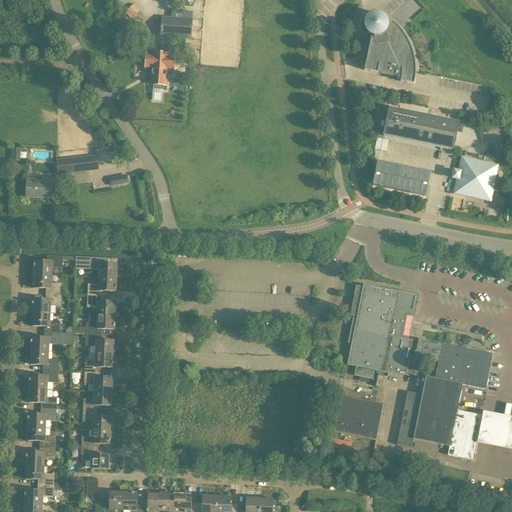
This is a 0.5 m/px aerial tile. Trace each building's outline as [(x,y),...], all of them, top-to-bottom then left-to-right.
[(133,16),(138,11),(133,4),(127,9),(133,16)] [(160,38),(191,40),(192,19),(192,12),(178,11),(178,18),(161,17),(160,38)] [(364,70),(401,77),(400,81),(414,84),(414,82),(414,80),(415,77),(415,75),(415,73),(415,72),(415,69),(415,67),(415,64),(414,61),(414,59),(414,56),(413,54),(412,51),(411,48),(410,46),(409,44),(408,42),(407,39),(406,37),(405,36),(403,34),(402,31),(399,28),(397,26),(396,25),(394,23),(392,21),(391,22),(392,22),(391,24),(387,21),(386,20),(386,19),(386,18),(385,17),(384,17),(383,16),(383,15),(382,15),(380,14),(379,14),(378,13),(376,13),(375,13),(374,14),(372,14),(371,15),(370,15),(369,16),(368,17),(367,18),(367,19),(366,20),(366,22),(366,23),(366,24),(366,26),(366,27),(366,28),(367,29),(368,30),(368,31),(369,32),(370,33),(371,34),(372,34),(374,35),(373,38),(371,38),(371,37),(364,70)] [(153,85),(153,90),(163,90),(163,85),(166,86),(167,70),(173,70),(174,56),(170,56),(170,54),(151,52),(150,55),(146,55),(145,65),(148,66),(147,68),(148,68),(147,84),(153,85)] [(192,65),(193,57),(183,56),(182,64),(192,65)] [(395,91),(381,88),(379,96),(394,99),(395,91)] [(387,107),(388,100),(376,98),(374,105),(387,107)] [(453,150),(459,122),(388,108),(383,136),(453,150)] [(20,162),(21,149),(12,148),(11,161),(20,162)] [(58,175),(98,171),(97,156),(56,160),(58,175)] [(462,195),(490,201),(497,165),(462,158),(459,172),(454,171),(453,179),(457,180),(455,191),(463,193),(462,195)] [(430,175),(377,165),(372,188),(425,199),(430,175)] [(126,176),(109,180),(111,187),(127,184),(126,176)] [(58,179),(48,179),(41,178),(41,181),(27,180),(26,197),(52,198),(52,187),(57,187),(58,179)] [(49,262),(35,261),(35,275),(51,275),(52,268),(62,268),(63,261),(76,261),(76,257),(49,256),(49,262)] [(103,258),(89,258),(76,257),(76,261),(75,269),(89,270),(99,270),(99,277),(116,278),(117,264),(103,264),(103,258)] [(51,275),(35,275),(34,288),(48,289),(48,295),(61,295),(62,284),(51,283),(51,275)] [(116,278),(99,277),(98,285),(88,285),(87,296),(101,297),(102,291),(116,292),(116,278)] [(409,355),(412,341),(407,340),(416,296),(399,292),(372,287),(372,290),(356,286),(353,302),(359,303),(356,321),(347,365),(355,367),(354,376),(372,380),(374,371),(399,376),(399,373),(405,374),(406,373),(412,374),(411,376),(418,377),(420,368),(413,366),(415,357),(438,362),(441,347),(417,342),(414,356),(409,355)] [(33,313),(50,314),(50,307),(61,307),(61,295),(48,295),(47,300),(33,299),(33,313)] [(97,316),(115,317),(115,303),(101,302),(101,297),(87,296),(87,308),(97,308),(97,316)] [(50,314),(33,313),(32,327),(46,327),(46,333),(72,334),(73,331),(60,331),(60,322),(50,321),(50,314)] [(73,326),(73,331),(72,334),(82,334),(100,335),(100,329),(114,330),(115,317),(97,316),(89,315),(89,323),(86,323),(86,327),(73,326)] [(31,351),(48,352),(49,345),(72,346),(72,334),(46,333),(46,338),(32,338),(31,351)] [(96,354),(113,355),(114,341),(100,340),(100,335),(82,334),(82,339),(86,339),(85,346),(96,347),(96,354)] [(413,440),(449,447),(456,411),(461,385),(485,390),(492,354),(465,349),(465,352),(441,347),(438,362),(434,379),(425,377),(421,395),(407,392),(401,418),(396,446),(411,449),(413,440)] [(48,352),(31,351),(31,365),(45,365),(44,371),(58,371),(58,360),(48,360),(48,352)] [(113,355),(96,354),(95,362),(85,361),(84,369),(80,369),(80,372),(98,373),(98,367),(113,368),(113,355)] [(30,390),(47,390),(47,383),(57,383),(58,371),(44,371),(44,376),(30,376),(30,390)] [(94,392),(111,393),(112,379),(98,378),(98,373),(80,372),(80,376),(84,376),(84,385),(94,385),(94,392)] [(382,388),(384,377),(378,375),(375,387),(382,388)] [(47,390),(30,390),(29,403),(43,404),(43,409),(56,410),(57,398),(46,398),(47,390)] [(111,393),(94,392),(94,400),(83,400),(83,411),(97,411),(97,406),(111,406),(111,393)] [(375,441),(382,405),(340,396),(333,432),(375,441)] [(28,428),(45,428),(45,421),(56,421),(56,410),(43,409),(43,415),(29,414),(28,428)] [(92,430),(109,431),(110,417),(96,417),(97,411),(83,411),(82,423),(93,423),(92,430)] [(447,456),(471,461),(480,416),(456,411),(449,447),(447,456)] [(482,413),(477,444),(496,447),(511,450),(511,417),(502,416),(482,413)] [(45,428),(28,428),(28,442),(41,442),(41,447),(55,448),(55,436),(45,436),(45,428)] [(109,445),(109,442),(110,442),(110,439),(109,439),(109,431),(92,430),(92,438),(82,438),(81,449),(94,450),(95,444),(109,445)] [(26,466),(43,467),(43,459),(55,459),(55,448),(41,447),(41,453),(26,453),(26,466)] [(108,456),(94,455),(94,450),(81,449),(80,461),(90,461),(90,469),(108,470),(108,456)] [(43,467),(26,466),(25,480),(40,480),(39,486),(58,487),(58,486),(58,483),(53,483),(54,474),(43,474),(43,467)] [(87,487),(87,491),(97,492),(98,482),(87,481),(87,487)] [(24,497),(25,497),(24,505),(42,505),(42,497),(53,498),(53,490),(61,490),(61,487),(58,486),(58,487),(39,486),(39,492),(25,491),(25,494),(24,494),(24,497)] [(158,511),(159,493),(148,492),(147,510),(142,510),(141,511),(158,511)] [(122,511),(123,493),(109,493),(109,507),(104,507),(103,511),(115,511),(115,510),(122,511)] [(123,493),(122,511),(130,511),(141,511),(142,510),(142,508),(136,508),(137,494),(123,493)] [(159,493),(158,511),(172,511),(174,493),(159,493)] [(174,493),(172,511),(195,511),(196,503),(191,503),(191,497),(186,497),(186,494),(174,493)] [(215,511),(216,497),(202,497),(202,503),(196,503),(195,511),(215,511)] [(216,497),(215,511),(236,511),(237,504),(231,504),(231,498),(216,497)] [(258,511),(259,499),(246,498),(246,504),(237,504),(236,511),(258,511)] [(259,499),(258,511),(272,511),(273,499),(259,499)]
